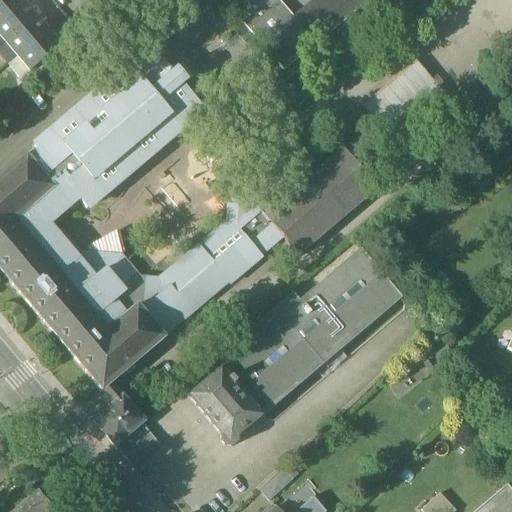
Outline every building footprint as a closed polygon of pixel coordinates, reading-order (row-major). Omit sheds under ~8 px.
[(0,0),(0,23),(24,4),(19,0),(0,0)] [(223,0),(287,77),(381,0),(334,0),(293,34),(264,0),(223,0)] [(24,4),(0,23),(0,39),(5,45),(36,19),(24,4)] [(36,19),(5,45),(17,59),(48,33),(36,19)] [(48,33),(17,59),(29,74),(60,48),(48,33)] [(243,208),(233,208),(229,208),(228,224),(158,283),(138,282),(120,260),(79,257),(60,234),(51,234),(45,227),(77,200),(86,211),(203,112),(182,87),(187,83),(176,70),(172,75),(150,50),(33,149),(38,154),(28,162),(26,159),(0,180),(0,273),(101,393),(110,385),(163,340),(162,338),(226,283),(228,286),(260,258),(259,256),(281,238),(298,258),(377,191),(342,151),(320,170),(307,155),(251,202),(252,204),(246,209),(243,208)] [(400,153),(454,108),(416,62),(362,107),(400,153)] [(235,167),(233,208),(243,208),(245,172),(256,162),(261,168),(268,161),(219,102),(211,109),(250,155),(235,167)] [(250,344),(187,397),(220,436),(220,442),(224,447),(231,448),(236,444),(237,438),(327,361),(336,372),(356,356),(346,345),(400,299),(359,251),(298,303),(292,295),(243,337),(250,344)] [(101,393),(112,406),(122,398),(110,385),(101,393)] [(144,424),(122,398),(112,406),(92,423),(115,449),(141,426),(144,424)] [(115,449),(131,468),(158,446),(141,426),(115,449)] [(281,470),(258,492),(267,502),(290,481),(281,470)] [(511,511),(511,493),(505,486),(474,511),(511,511)] [(52,511),(36,493),(13,511),(52,511)] [(439,495),(421,511),(420,511),(454,511),(455,511),(439,495)]
